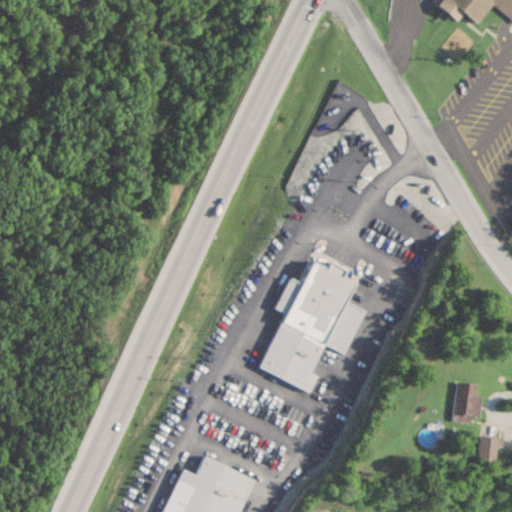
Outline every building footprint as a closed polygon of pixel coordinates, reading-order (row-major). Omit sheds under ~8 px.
[(474,23),(489,4),(511,20),(511,0),(439,0),(437,4),(453,16),(458,10),(474,23)] [(260,370),(312,390),(318,375),(312,373),(323,344),(347,353),(364,309),(345,302),(353,282),(340,277),(344,268),(326,261),(324,267),(308,260),(299,283),(286,277),(273,309),(282,312),(260,370)] [(478,396),(473,395),(474,384),(453,382),(449,421),(467,422),(467,417),(476,418),(478,396)] [(473,462),(492,466),(497,439),(478,436),(473,462)] [(239,511),(253,478),(202,457),(195,475),(179,468),(161,511),(239,511)]
